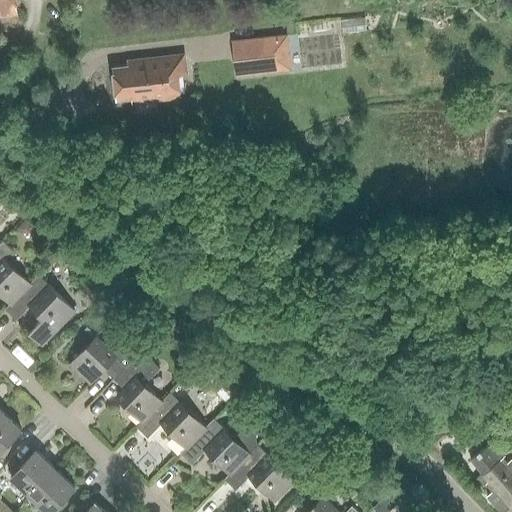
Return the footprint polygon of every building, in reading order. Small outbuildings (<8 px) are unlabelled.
[(0,0),(0,16),(16,15),(14,0),(0,0)] [(286,36),(231,43),(235,79),(290,72),(286,36)] [(134,67),(109,69),(112,103),(128,102),(129,108),(178,102),(176,76),(183,76),(182,56),(133,61),(134,67)] [(0,290),(11,301),(30,282),(6,259),(14,250),(3,238),(0,241),(0,290)] [(75,309),(38,274),(30,282),(11,301),(6,307),(16,318),(30,304),(42,316),(42,317),(29,331),(41,343),(75,309)] [(102,300),(83,282),(73,293),(92,311),(102,300)] [(169,340),(158,330),(149,340),(155,346),(164,345),(169,340)] [(114,377),(135,356),(140,350),(142,348),(128,335),(112,351),(96,335),(70,362),(91,382),(105,368),(114,377)] [(143,420),(162,400),(144,382),(158,367),(140,350),(135,356),(114,377),(125,388),(118,395),(143,420)] [(187,445),(205,425),(170,392),(162,400),(143,420),(137,426),(138,427),(139,426),(148,435),(162,420),(187,445)] [(281,414),(270,405),(254,421),(265,431),(281,414)] [(3,410),(0,413),(0,450),(22,428),(3,410)] [(249,451),(257,443),(253,428),(231,434),(214,416),(205,425),(187,445),(180,451),(181,452),(182,451),(192,460),(206,446),(230,470),(249,451)] [(487,496),(499,511),(501,511),(511,503),(511,460),(506,464),(501,458),(504,456),(491,441),(470,459),(481,472),(475,478),(481,486),(485,483),(492,492),(487,496)] [(249,451),(230,470),(224,477),(236,488),(249,474),(274,499),(294,479),(257,443),(249,451)] [(30,494),(55,467),(37,450),(12,476),(30,494)] [(55,467),(30,494),(49,511),(50,511),(75,487),(55,467)] [(374,507),(380,511),(399,511),(405,506),(388,491),(374,507)] [(359,511),(350,503),(342,511),(339,511),(321,494),(304,511),(359,511)] [(4,502),(0,505),(0,511),(9,511),(12,510),(4,502)] [(107,511),(97,502),(86,511),(107,511)]
